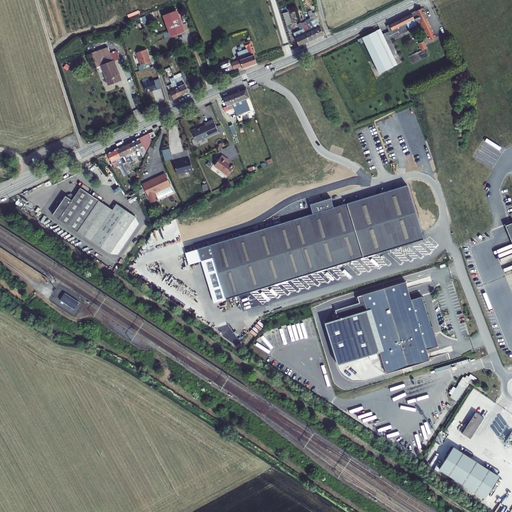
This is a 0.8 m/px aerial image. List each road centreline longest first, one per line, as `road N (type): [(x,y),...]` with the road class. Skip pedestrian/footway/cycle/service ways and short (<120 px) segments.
road 1 (unclassified): [(511,383),(442,236),(429,178),(412,174),(370,187),(317,146),(294,101),(260,72)]
road 2 (primary): [(260,72),(0,193)]
road 3 (primary): [(415,0),(260,72)]
road 4 (track): [(35,0),(84,152)]
